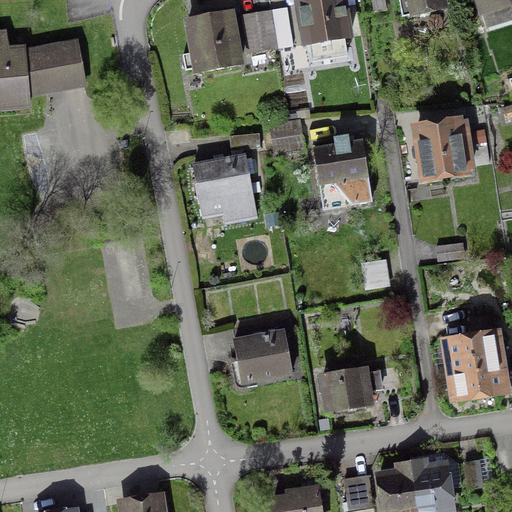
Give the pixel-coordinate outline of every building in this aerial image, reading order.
[(348,39),(341,0),(295,0),(303,47),(348,39)] [(369,0),(373,14),(385,12),(382,0),(369,0)] [(442,10),(440,0),(397,0),(401,19),(442,10)] [(480,0),(489,28),(511,20),(511,12),(509,1),(511,0),(480,0)] [(247,55),(275,51),(269,13),(241,17),(247,55)] [(238,67),(229,14),(186,22),(192,55),(181,57),(184,72),(195,71),(196,75),(238,67)] [(0,107),(25,105),(24,95),(74,85),(81,84),(73,45),(20,55),(20,51),(5,52),(2,34),(0,33),(0,107)] [(277,51),(291,48),(289,38),(275,40),(277,51)] [(505,121),(511,119),(511,107),(501,111),(505,121)] [(471,124),(474,145),(485,143),(481,122),(471,124)] [(272,155),(302,151),(298,123),(268,127),(272,155)] [(462,124),(415,131),(422,179),(464,173),(464,172),(469,171),(462,124)] [(258,135),(228,138),(229,153),(259,150),(258,135)] [(322,212),(370,204),(361,143),(312,151),(322,212)] [(254,218),(243,159),(192,168),(196,187),(203,186),(206,203),(220,200),(224,224),(254,218)] [(462,260),(461,246),(435,249),(437,263),(462,260)] [(387,286),(386,261),(363,262),(363,286),(387,286)] [(474,341),(449,345),(457,399),(500,392),(489,320),(471,323),(474,341)] [(290,375),(282,334),(232,343),(240,385),(290,375)] [(363,375),(362,371),(321,377),(327,414),(368,407),(365,388),(381,386),(379,373),(363,375)] [(481,489),(477,462),(463,465),(467,491),(481,489)] [(422,463),(410,465),(397,467),(397,470),(398,474),(377,477),(382,511),(436,511),(451,510),(444,467),(423,470),(422,466),(422,463)] [(367,479),(342,483),(346,511),(349,511),(372,508),(367,479)] [(286,497),(287,502),(270,505),(271,511),(318,511),(316,492),(286,497)] [(160,511),(158,499),(121,505),(121,511),(160,511)]
